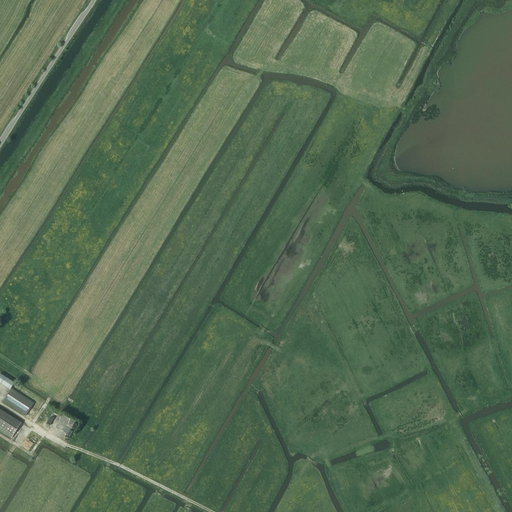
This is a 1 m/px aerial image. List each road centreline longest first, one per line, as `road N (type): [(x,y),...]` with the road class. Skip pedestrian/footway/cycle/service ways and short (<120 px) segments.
road 1 (track): [(44,431),(209,511)]
road 2 (unclassified): [(0,145),(94,0)]
